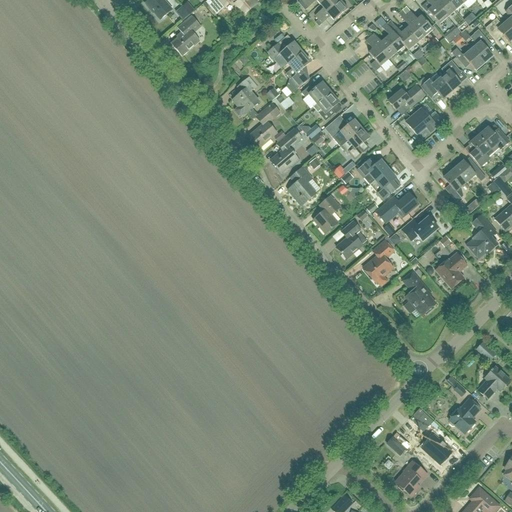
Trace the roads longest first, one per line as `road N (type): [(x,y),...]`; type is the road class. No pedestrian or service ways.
road 1 (residential): [(422,374),(104,3)]
road 2 (residential): [(417,170),(321,43)]
road 3 (tertiary): [(511,284),(422,374)]
road 4 (residential): [(424,511),(496,432),(511,430)]
road 5 (tertiary): [(339,462),(422,374)]
